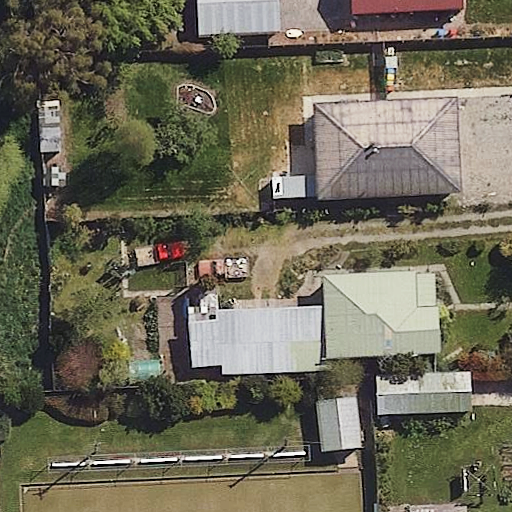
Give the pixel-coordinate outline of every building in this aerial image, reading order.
[(200,0),(203,39),(281,35),(280,0),(200,0)] [(284,0),(286,25),(345,23),(344,0),(338,0),(336,0),(284,0)] [(351,0),(352,23),(462,19),(461,0),(351,0)] [(274,173),(275,207),(463,203),(461,139),(506,138),(506,107),(315,112),(317,172),(274,173)] [(182,321),(184,372),(222,371),(222,384),(325,381),(324,365),(439,362),(437,279),(322,282),(323,317),(182,321)] [(102,393),(153,392),(152,357),(101,358),(102,393)] [(477,374),(374,379),(377,425),(479,420),(477,374)] [(319,399),(320,453),(358,452),(356,398),(319,399)]
